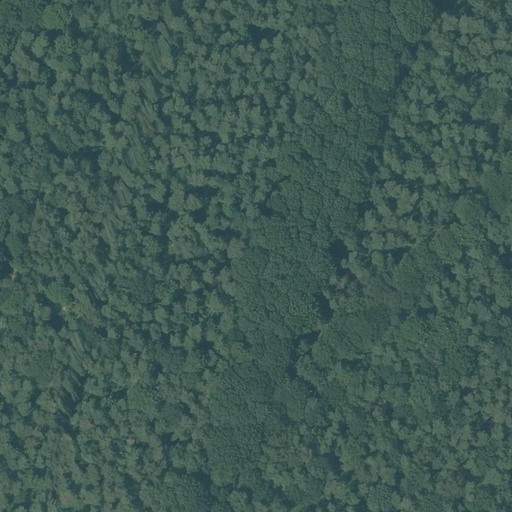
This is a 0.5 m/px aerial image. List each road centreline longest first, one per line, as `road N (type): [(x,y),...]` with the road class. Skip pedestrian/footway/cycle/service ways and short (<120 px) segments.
road 1 (track): [(0,138),(329,280)]
road 2 (track): [(329,280),(441,0)]
road 3 (track): [(511,176),(375,311),(293,364)]
road 4 (track): [(229,511),(329,280)]
